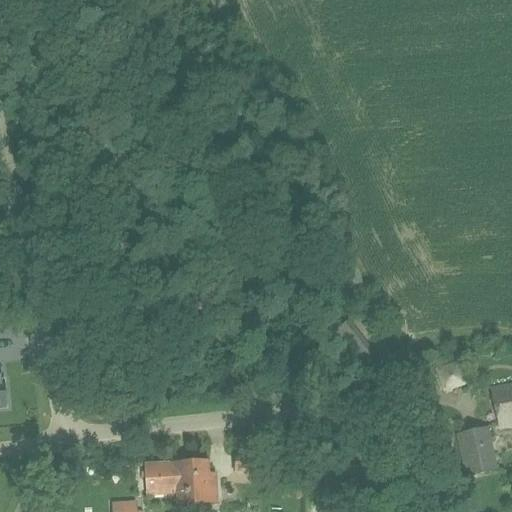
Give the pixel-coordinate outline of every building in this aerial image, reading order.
[(355,369),(371,356),(345,324),(329,337),(355,369)] [(443,394),(466,386),(459,364),(435,372),(443,394)] [(501,428),(511,425),(511,386),(493,390),(501,428)] [(466,479),(497,472),(487,429),(457,436),(466,479)] [(269,479),(270,458),(258,457),(234,456),(233,473),(257,476),(257,478),(269,479)] [(176,465),(178,494),(181,494),(181,507),(214,505),(213,491),(209,492),(207,463),(176,465)] [(147,496),(178,494),(176,465),(145,467),(147,496)]
